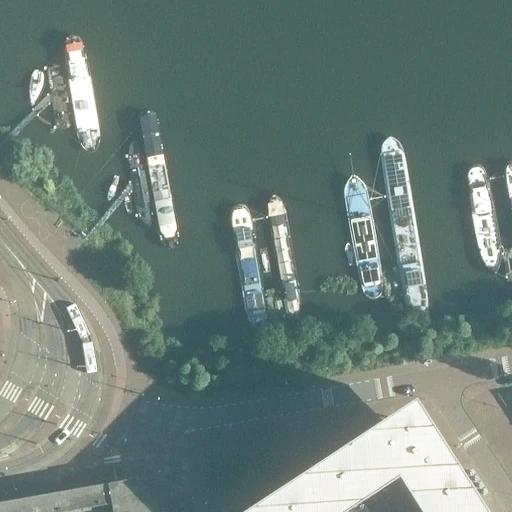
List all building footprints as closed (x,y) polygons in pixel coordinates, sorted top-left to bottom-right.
[(0,0),(0,60),(1,61),(5,63),(11,62),(14,59),(16,53),(13,31),(8,0),(0,0)] [(63,69),(75,141),(77,145),(80,149),(86,155),(94,153),(98,146),(100,141),(100,137),(88,65),(86,56),(82,44),(77,36),(73,35),(67,35),(64,38),(61,47),(62,60),(63,69)] [(126,149),(135,212),(136,217),(139,224),(143,230),(148,235),(152,228),(154,221),(154,215),(154,209),(144,146),(142,138),(139,132),(137,130),(132,130),(128,131),(127,134),(126,141),(126,149)] [(148,141),(157,209),(159,212),(161,214),(163,216),(166,216),(169,214),(170,210),(170,206),(162,140),(160,137),(158,135),(156,133),(154,133),(152,133),(150,134),(149,137),(148,141)] [(382,147),(407,309),(407,311),(408,313),(409,314),(410,316),(411,317),(413,318),(415,319),(416,319),(418,319),(420,319),(422,319),(423,318),(425,317),(426,316),(428,314),(428,313),(429,311),(429,309),(430,307),(429,306),(404,144),(404,142),(403,141),(403,139),(402,138),(400,136),(399,135),(397,134),(396,134),(394,133),(392,133),(390,134),(389,134),(387,135),(386,136),(384,137),(383,139),(383,140),(382,142),(382,144),(382,146),(382,147)] [(469,172),(468,173),(469,184),(469,194),(470,205),(472,215),(473,225),(475,236),(477,246),(478,250),(480,254),(481,257),(483,261),(485,264),(488,268),(490,271),(493,274),(496,277),(497,273),(499,270),(500,267),(501,263),(501,260),(502,256),(502,253),(502,249),(502,246),(501,242),(500,234),(499,226),(498,217),(496,209),(494,201),(492,193),(489,185),(487,177),(484,169),(482,168),(481,167),(479,167),(478,166),(476,166),(475,167),(473,167),(472,168),(471,169),(469,170),(469,172)] [(350,200),(349,203),(365,304),(366,306),(367,308),(368,309),(369,310),(371,311),(372,312),(374,312),(376,313),(377,312),(379,312),(381,311),(382,310),(384,309),(385,308),(385,306),(386,304),(386,303),(386,301),(371,199),(369,197),(367,194),(365,192),(363,189),(360,187),(357,185),(355,188),(354,191),(352,194),(351,197),(350,200)] [(270,206),(269,209),(288,316),(289,317),(290,318),(292,318),(293,318),(295,319),(297,318),(298,318),(299,317),(301,317),(302,315),(303,314),(304,313),(286,207),(285,204),(284,202),(283,200),(282,198),(280,197),(278,195),(276,194),(274,193),(273,195),(272,198),(271,200),(270,203),(270,206)] [(231,212),(246,311),(252,323),(253,324),(254,325),(255,326),(257,326),(258,327),(259,327),(261,326),(262,326),(263,325),(264,324),(265,323),(266,322),(266,308),(250,207),(249,205),(248,204),(247,203),(245,202),(244,202),(242,202),(240,202),(239,202),(237,202),(235,203),(234,204),(233,205),(232,207),(231,209),(231,210),(231,212)] [(313,467),(244,511),(482,511),(480,509),(411,403),(313,467)] [(0,511),(155,511),(134,480),(0,503),(0,511)]
